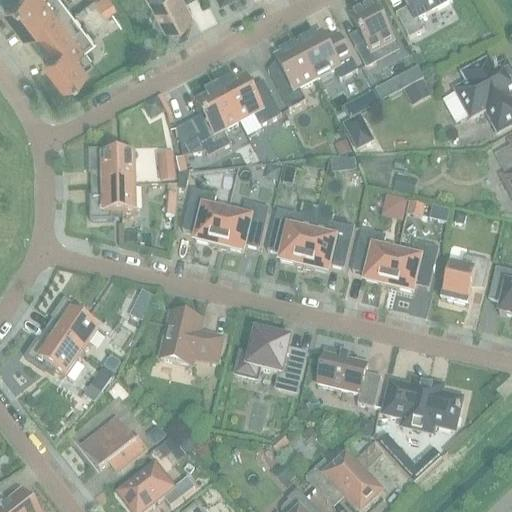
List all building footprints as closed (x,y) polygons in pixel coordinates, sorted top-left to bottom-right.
[(11,0),(3,7),(18,27),(27,20),(41,39),(73,15),(61,0),(11,0)] [(117,9),(111,0),(96,0),(95,1),(105,17),(117,9)] [(186,0),(149,0),(155,12),(152,24),(163,27),(165,30),(175,25),(180,26),(181,21),(191,16),(183,2),(186,0)] [(396,15),(409,40),(424,32),(418,20),(452,2),(451,0),(402,0),(407,9),(396,15)] [(373,4),(350,17),(364,43),(355,49),(366,70),(376,65),(371,55),(394,43),(373,4)] [(73,15),(41,39),(55,58),(46,65),(62,85),(92,62),(83,50),(94,42),(73,15)] [(300,45),(298,46),(317,82),(334,73),(339,82),(358,72),(339,36),(326,43),(321,33),(315,36),(315,35),(299,44),(300,45)] [(317,82),(298,46),(296,47),(295,46),(280,54),(280,55),(274,58),(279,67),(268,73),(289,112),(306,103),(299,91),(317,82)] [(511,126),(511,98),(511,97),(511,96),(511,74),(506,64),(493,71),(488,61),(462,75),(468,85),(455,92),(470,120),(485,112),(498,134),(511,126)] [(429,65),(422,69),(428,81),(439,75),(435,67),(429,65)] [(234,79),(220,86),(239,125),(254,117),(260,128),(281,117),(267,91),(255,98),(244,77),(235,81),(234,79)] [(207,123),(193,131),(208,159),(231,147),(224,133),(239,125),(220,86),(205,94),(207,97),(196,102),(207,123)] [(380,105),(374,94),(359,102),(365,113),(380,105)] [(157,98),(142,106),(150,122),(166,113),(157,98)] [(352,145),(366,138),(357,119),(342,126),(352,145)] [(346,141),(335,146),(339,157),(351,152),(346,141)] [(502,178),(511,196),(511,141),(509,143),(511,147),(496,157),(507,176),(502,178)] [(110,152),(88,152),(89,176),(91,176),(91,187),(135,186),(135,157),(121,157),(121,153),(110,154),(110,152)] [(174,154),(157,155),(160,183),(176,182),(174,154)] [(330,163),(331,175),(343,173),(341,161),(330,163)] [(281,170),(268,167),(265,180),(278,183),(281,170)] [(296,171),(285,169),(282,185),(292,187),(296,171)] [(189,174),(179,175),(177,191),(185,192),(189,174)] [(397,176),(392,193),(412,198),(417,181),(397,176)] [(135,186),(91,187),(91,199),(89,199),(90,223),(112,222),(112,220),(122,220),(122,216),(136,215),(135,186)] [(192,191),(182,232),(197,236),(195,243),(219,249),(227,214),(213,211),(216,197),(192,191)] [(178,196),(167,195),(165,217),(176,218),(178,196)] [(424,207),(409,203),(406,216),(421,220),(424,207)] [(227,214),(219,249),(243,254),(245,247),(259,251),(269,209),(245,204),(242,218),(227,214)] [(280,263),(304,269),(312,234),(298,231),(301,217),(277,211),(267,253),(281,256),(280,263)] [(463,227),(466,216),(456,214),(453,224),(463,227)] [(312,234),(304,269),(328,274),(329,267),(344,271),(354,229),(330,224),(326,238),(312,234)] [(365,283),(389,289),(397,254),(382,251),(386,237),(362,231),(352,273),(366,276),(365,283)] [(137,244),(137,233),(124,233),(124,244),(137,244)] [(397,254),(389,289),(413,294),(414,287),(429,291),(439,250),(415,244),(411,258),(397,254)] [(450,266),(442,301),(467,308),(472,284),(483,287),(489,263),(464,257),(461,269),(450,266)] [(511,272),(496,269),(488,301),(502,304),(500,313),(499,313),(499,315),(501,316),(501,315),(511,317),(511,272)] [(154,296),(141,290),(129,316),(142,322),(154,296)] [(52,321),(46,331),(83,356),(99,332),(87,324),(90,321),(81,315),(82,313),(64,301),(51,320),(52,321)] [(171,315),(160,361),(192,368),(194,360),(217,365),(223,340),(207,336),(207,339),(199,337),(203,322),(171,315)] [(83,356),(46,331),(39,340),(38,339),(24,359),(42,371),(43,370),(52,376),(54,372),(66,380),(83,356)] [(241,356),(236,376),(256,381),(259,371),(281,376),(278,390),(296,394),(304,356),(288,352),(290,343),(269,338),(269,335),(260,332),(259,335),(256,335),(251,358),(241,356)] [(325,351),(317,386),(359,396),(357,406),(374,410),(381,378),(366,375),(368,365),(347,360),(348,357),(325,351)] [(114,375),(121,365),(111,359),(104,368),(114,375)] [(111,380),(100,372),(91,386),(101,394),(111,380)] [(390,383),(382,416),(403,420),(402,424),(433,431),(434,428),(454,433),(462,400),(442,395),(442,391),(411,384),(410,387),(390,383)] [(116,420),(80,448),(99,472),(113,462),(121,472),(147,452),(138,441),(134,444),(116,420)] [(371,438),(374,425),(360,422),(357,435),(371,438)] [(158,426),(146,436),(154,446),(167,436),(158,426)] [(189,430),(176,443),(188,456),(201,443),(189,430)] [(289,445),(281,436),(270,446),(277,455),(289,445)] [(178,449),(172,440),(158,451),(164,459),(178,449)] [(324,462),(305,480),(328,504),(339,494),(356,511),(364,511),(382,496),(347,459),(334,472),(324,462)] [(155,464),(116,494),(129,511),(146,511),(163,500),(170,509),(195,489),(187,479),(174,489),(155,464)] [(296,476),(284,464),(271,475),(283,488),(296,476)] [(317,511),(297,490),(286,500),(289,503),(284,507),(283,508),(282,510),(282,511),(281,511),(317,511)] [(31,507),(19,493),(0,507),(0,511),(37,511),(33,506),(31,507)]
